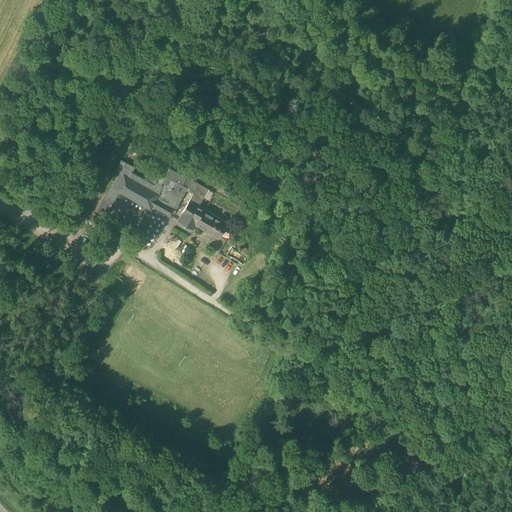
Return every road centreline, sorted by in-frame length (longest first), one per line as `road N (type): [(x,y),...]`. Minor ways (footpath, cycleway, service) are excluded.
road 1 (track): [(143,258),(307,357),(426,408)]
road 2 (unclassified): [(0,163),(143,258)]
road 3 (track): [(426,408),(469,318),(511,291)]
